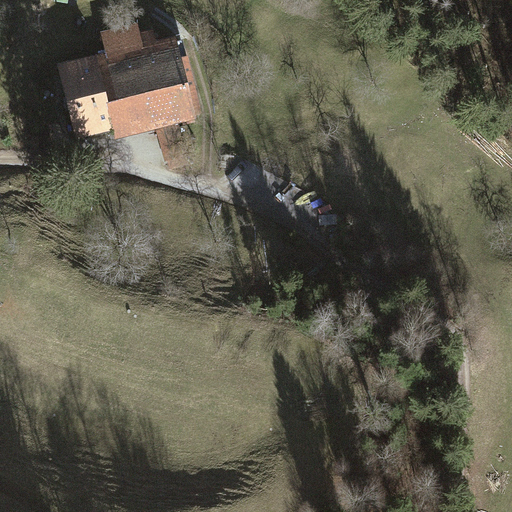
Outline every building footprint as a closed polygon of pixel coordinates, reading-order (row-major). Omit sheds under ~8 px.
[(116,141),(158,131),(180,125),(196,121),(195,116),(203,114),(189,57),(183,59),(177,36),(156,41),(153,29),(140,32),(137,21),(101,30),(107,53),(58,65),(77,140),(114,131),(116,141)] [(190,165),(180,125),(158,131),(168,171),(190,165)] [(271,196),(267,203),(275,208),(280,201),(271,196)] [(290,204),(291,212),(301,211),(299,202),(290,204)] [(0,365),(0,376),(7,380),(11,371),(0,365)]
